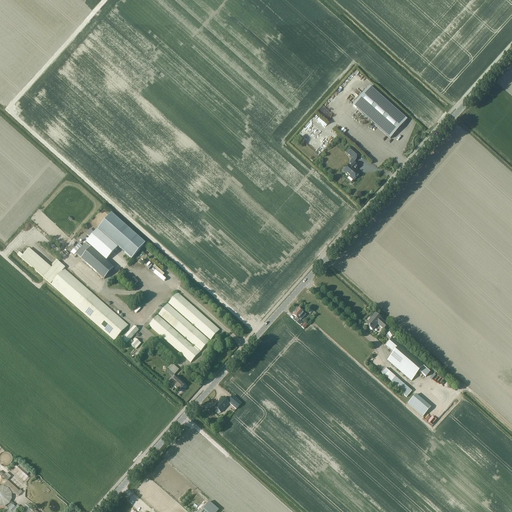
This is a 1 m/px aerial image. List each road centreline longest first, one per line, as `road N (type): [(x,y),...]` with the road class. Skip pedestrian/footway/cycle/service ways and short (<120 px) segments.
road 1 (tertiary): [(98,511),(511,50)]
road 2 (track): [(104,0),(6,109),(257,334)]
